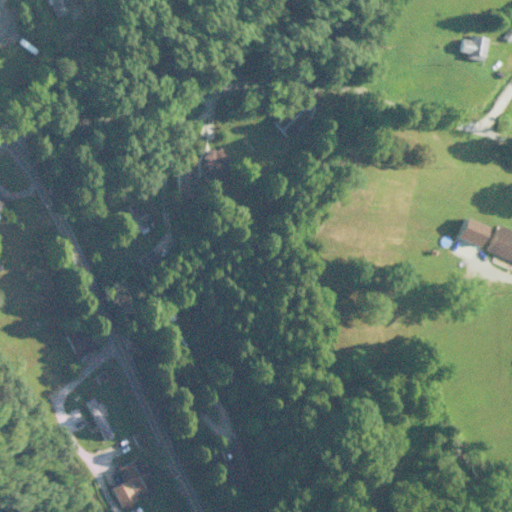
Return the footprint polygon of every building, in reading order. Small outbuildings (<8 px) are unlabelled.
[(76,0),(45,0),(50,16),(68,11),(66,3),(76,0)] [(269,122),(283,136),(309,109),(296,96),(269,122)] [(190,169),(172,169),(172,196),(190,196),(190,169)] [(122,231),(144,229),(142,207),(133,208),(133,206),(120,207),(122,231)] [(482,225),(459,217),(453,237),(476,245),(482,225)] [(482,250),(511,261),(511,231),(492,224),(482,250)] [(117,507),(134,500),(132,495),(151,487),(147,477),(150,475),(144,462),(139,465),(136,457),(113,466),(120,481),(108,486),(117,507)]
